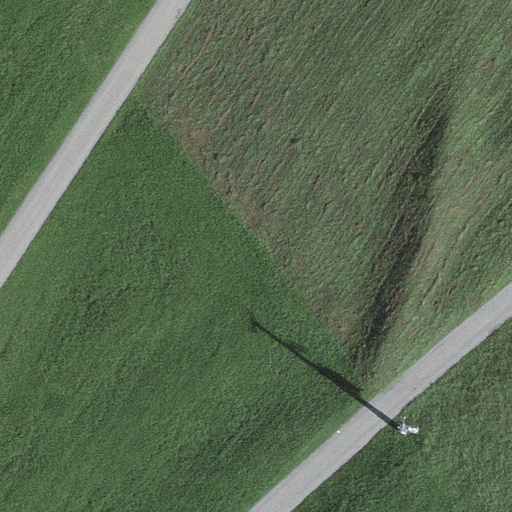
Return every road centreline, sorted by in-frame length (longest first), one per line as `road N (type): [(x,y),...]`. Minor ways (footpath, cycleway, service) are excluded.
road 1 (unclassified): [(269,511),(511,299)]
road 2 (unclassified): [(175,0),(0,262)]
